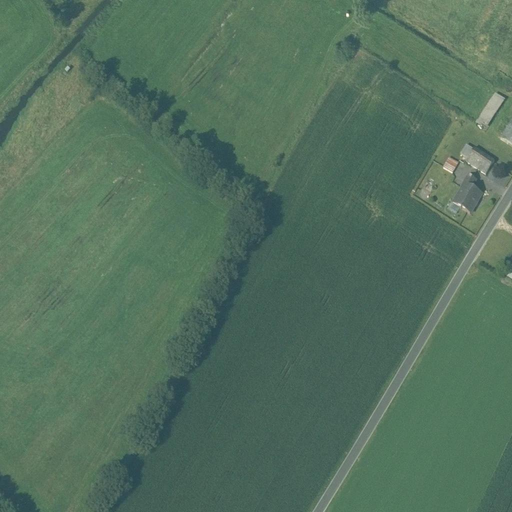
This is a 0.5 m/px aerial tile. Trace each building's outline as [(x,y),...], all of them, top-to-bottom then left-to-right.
[(496,95),(476,124),(485,131),(505,101),(496,95)] [(511,120),(500,140),(511,147),(511,120)] [(474,149),(465,161),(465,162),(485,175),(494,162),(474,149)] [(458,164),(449,159),(443,169),(452,174),(458,164)] [(467,177),(461,188),(462,189),(454,202),(460,206),(459,209),(469,215),(481,195),(471,189),(476,181),(467,177)]
